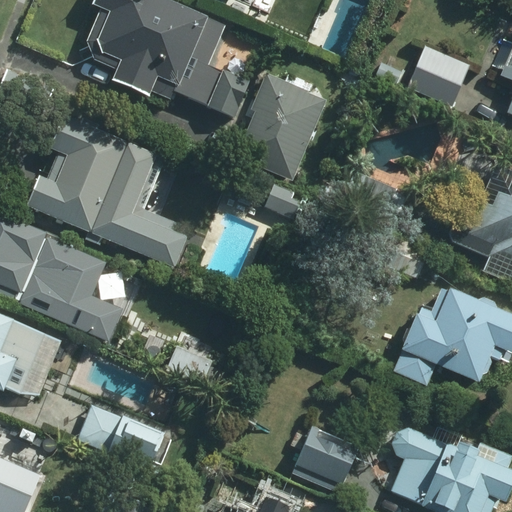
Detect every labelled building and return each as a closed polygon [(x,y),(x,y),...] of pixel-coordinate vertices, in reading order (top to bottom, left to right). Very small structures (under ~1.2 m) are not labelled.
[(220,23),(167,0),(86,0),(85,2),(95,6),(75,52),(111,67),(106,79),(144,95),(146,90),(167,99),(170,91),(231,118),(247,80),(203,61),(220,23)] [(511,95),(502,119),(511,123),(511,38),(494,80),(511,87),(510,90),(511,91),(511,95)] [(448,111),(466,68),(419,48),(401,91),(448,111)] [(288,180),(323,98),(306,91),(309,83),(284,73),(281,79),(262,71),(246,109),(250,111),(236,144),(258,153),(253,166),(288,180)] [(20,203),(169,265),(181,235),(172,231),(176,223),(140,207),(153,175),(127,165),(131,154),(106,143),(110,135),(91,128),(94,122),(77,115),(75,120),(58,112),(45,145),(54,148),(42,176),(32,172),(20,203)] [(511,177),(490,168),(470,214),(463,212),(455,214),(446,238),(447,247),(484,262),(481,271),(511,283),(511,177)] [(394,222),(406,196),(350,173),(339,198),(394,222)] [(267,184),(259,205),(291,217),(297,201),(287,197),(289,191),(267,184)] [(0,284),(39,302),(52,272),(63,277),(75,251),(38,235),(40,231),(0,213),(0,284)] [(376,265),(414,282),(426,257),(387,240),(376,265)] [(509,362),(511,354),(511,324),(490,314),(488,309),(475,304),(469,307),(436,292),(425,317),(415,313),(387,376),(421,391),(430,372),(472,391),(489,353),(509,362)] [(74,303),(63,328),(101,345),(113,320),(74,303)] [(35,392),(58,340),(0,315),(0,386),(16,392),(35,392)] [(206,367),(208,360),(172,345),(162,369),(198,385),(200,383),(206,385),(212,370),(206,367)] [(158,432),(87,402),(70,441),(144,472),(155,449),(151,447),(158,432)] [(291,460),(337,479),(351,446),(313,429),(314,427),(306,424),(291,460)] [(389,490),(440,511),(488,511),(494,499),(499,501),(511,471),(511,469),(504,466),(509,454),(477,441),(474,448),(454,439),(451,446),(404,427),(392,432),(388,443),(393,454),(403,458),(389,490)] [(0,462),(0,507),(6,510),(22,504),(28,488),(22,472),(0,462)] [(279,511),(284,501),(259,490),(253,507),(226,496),(219,511),(279,511)] [(95,511),(147,511),(148,511),(103,493),(95,511)]
